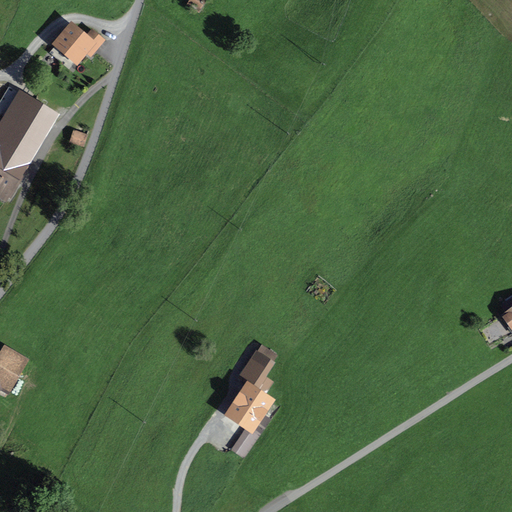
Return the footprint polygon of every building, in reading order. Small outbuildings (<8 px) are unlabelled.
[(190,0),(188,5),(199,12),(206,0),(190,0)] [(85,50),(91,55),(103,40),(92,31),(86,39),(72,27),(58,43),(77,60),(85,50)] [(0,191),(6,195),(13,183),(17,186),(22,177),(18,174),(41,136),(20,123),(0,156),(0,191)] [(75,132),(71,142),(83,146),(87,136),(75,132)] [(511,298),(503,305),(507,311),(511,307),(511,298)] [(511,312),(503,319),(510,330),(511,328),(511,312)] [(24,360),(7,350),(0,361),(0,394),(3,396),(24,360)] [(252,430),(263,414),(265,415),(272,404),(254,392),(256,389),(251,386),(231,416),(252,430)]
